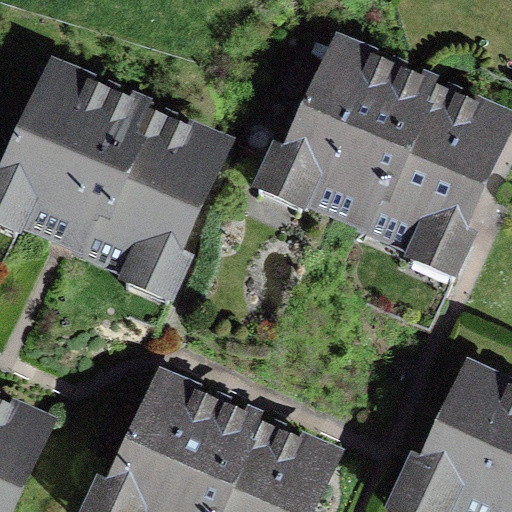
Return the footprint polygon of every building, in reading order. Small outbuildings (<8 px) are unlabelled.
[(506,132),(340,55),(282,179),(310,192),(306,201),(417,252),(410,265),(452,285),(471,244),(457,238),(506,132)] [(222,155),(54,78),(0,194),(0,203),(25,215),(21,225),(132,276),(136,267),(165,280),(222,155)] [(511,511),(511,398),(471,380),(418,495),(455,511),(511,511)] [(308,511),(330,465),(164,389),(107,511),(308,511)] [(0,511),(6,511),(44,432),(0,412),(0,511)]
